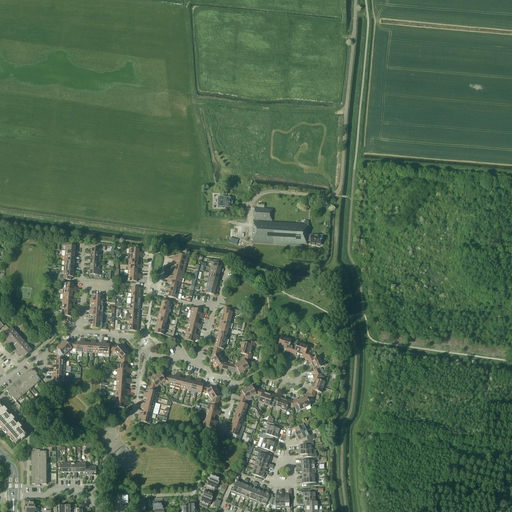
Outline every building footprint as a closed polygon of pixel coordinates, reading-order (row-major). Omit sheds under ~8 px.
[(233,207),(233,198),(230,198),(230,197),(229,197),(229,198),(227,198),(227,197),(218,197),(218,206),(217,206),(217,207),(226,207),(233,207)] [(272,209),(253,209),(252,243),(301,245),(301,244),(305,244),(306,241),(309,241),(309,244),(317,245),(317,246),(319,246),(320,245),(320,238),(321,238),(321,236),(311,236),(311,237),(308,237),(308,221),(304,221),(304,224),(271,223),(272,209)] [(176,265),(185,268),(186,262),(173,259),(173,262),(177,263),(176,265)] [(212,263),(211,268),(220,270),(220,269),(222,262),(217,260),(216,264),(212,263)] [(173,276),(183,278),(184,273),(171,270),(170,272),(174,273),(173,276)] [(73,277),(73,273),(73,272),(64,271),(63,276),(59,275),(59,279),(58,279),(58,280),(62,281),(62,279),(71,280),(71,277),(73,277)] [(171,286),(180,289),(181,283),(168,280),(168,283),(172,284),(171,286)] [(207,283),(206,288),(215,290),(215,292),(218,292),(218,290),(215,289),(216,285),(207,283)] [(168,297),(177,299),(179,294),(166,291),(165,293),(169,294),(168,297)] [(224,307),(222,316),(231,318),(232,313),(238,315),(239,311),(224,307)] [(192,308),(190,314),(203,317),(204,315),(200,314),(201,311),(192,308)] [(197,324),(198,321),(189,319),(188,324),(201,327),(201,325),(197,324)] [(6,343),(17,334),(12,328),(10,330),(7,327),(3,331),(5,334),(4,335),(7,338),(4,340),(6,343)] [(195,335),(196,332),(187,329),(185,335),(198,338),(199,336),(195,335)] [(14,346),(22,340),(17,334),(6,343),(9,345),(11,343),(14,346)] [(280,348),(283,349),(286,339),(281,337),(279,342),(276,341),(274,347),(279,349),(280,348)] [(74,343),(73,349),(76,349),(76,352),(82,352),(83,339),(80,339),(80,343),(74,343)] [(285,351),(290,353),(292,347),(289,346),(291,341),(286,339),(283,349),(285,350),(285,351)] [(16,354),(26,345),(22,340),(14,346),(17,349),(14,352),(16,354)] [(61,345),(67,352),(72,349),(73,349),(74,343),(69,342),(67,343),(65,341),(61,345)] [(112,351),(112,345),(106,345),(107,341),(104,341),(103,354),(103,356),(109,357),(109,354),(109,351),(112,351)] [(241,348),(251,351),(252,348),(253,348),(255,343),(249,341),(248,344),(242,343),(241,348)] [(215,342),(213,351),(219,352),(220,349),(223,350),(225,344),(215,342)] [(296,354),(299,355),(302,345),(297,343),(295,348),(292,347),(290,353),(296,355),(296,354)] [(26,345),(16,354),(18,357),(21,354),(24,358),(32,351),(26,345)] [(57,357),(63,358),(63,356),(67,352),(61,345),(56,348),(59,351),(57,352),(57,357)] [(117,356),(125,349),(121,345),(119,347),(118,346),(112,345),(112,351),(114,352),(117,356)] [(301,357),(307,359),(311,354),(306,352),(308,347),(302,345),(299,355),(302,355),(301,357)] [(250,354),(251,351),(241,348),(240,354),(245,355),(244,358),(250,360),(252,354),(250,354)] [(125,349),(117,356),(121,360),(121,362),(127,362),(128,357),(126,355),(129,353),(125,349)] [(210,359),(213,364),(222,358),(219,354),(219,352),(213,351),(212,356),(213,357),(210,359)] [(311,363),(312,366),(321,361),(319,356),(314,359),(311,354),(307,359),(309,364),(311,363)] [(220,368),(225,370),(226,364),(225,363),(222,358),(213,364),(216,369),(219,367),(220,368)] [(244,360),(239,363),(244,372),(249,369),(248,366),(249,365),(250,360),(244,358),(244,360)] [(321,361),(312,366),(313,368),(312,369),(314,374),(319,374),(321,373),(323,372),(322,370),(320,371),(319,369),(326,365),(324,360),(321,361)] [(240,374),(244,372),(239,363),(234,366),(233,365),(231,371),(236,372),(238,371),(240,374)] [(41,380),(40,379),(37,376),(38,375),(34,371),(33,372),(31,369),(25,375),(24,375),(20,378),(21,378),(19,380),(28,391),(41,380)] [(160,373),(155,376),(161,384),(166,382),(167,382),(169,376),(164,375),(162,376),(160,373)] [(175,377),(172,377),(170,383),(169,386),(175,387),(178,374),(176,374),(175,377)] [(65,377),(52,376),(51,379),(55,379),(55,386),(66,386),(66,383),(65,382),(65,377)] [(156,387),(161,384),(155,376),(151,378),(152,381),(151,382),(150,387),(156,389),(156,387)] [(180,388),(185,390),(188,377),(186,376),(185,380),(182,379),(180,388)] [(314,382),(313,385),(323,388),(325,383),(322,382),(323,380),(323,377),(321,376),(319,376),(315,376),(313,381),(314,382)] [(190,391),(196,392),(199,379),(197,379),(196,383),(193,382),(190,391)] [(16,402),(28,391),(19,380),(17,382),(16,382),(12,385),(13,386),(6,391),(9,394),(8,395),(11,398),(12,397),(16,402)] [(206,392),(209,397),(218,391),(215,386),(212,388),(211,387),(206,385),(205,391),(206,392)] [(321,393),(323,388),(313,385),(312,387),(311,387),(309,392),(312,395),(314,396),(316,391),(321,393)] [(252,386),(247,388),(251,398),(256,395),(258,396),(260,390),(255,388),(253,389),(252,386)] [(251,398),(247,388),(242,391),(243,394),(241,395),(240,399),(246,402),(246,400),(251,398)] [(264,404),(267,394),(265,393),(265,392),(260,390),(258,396),(261,397),(259,402),(264,404)] [(221,396),(218,391),(209,397),(212,401),(213,400),(219,401),(219,399),(218,398),(221,396)] [(274,401),(276,395),(271,394),(270,395),(267,394),(264,404),(269,406),(271,400),(274,401)] [(308,401),(312,399),(312,398),(311,397),(308,394),(303,396),(303,397),(301,399),(305,408),(310,406),(308,401)] [(146,401),(155,403),(156,398),(144,395),(143,397),(147,398),(146,401)] [(280,410),(284,400),(281,399),(282,397),(276,395),(274,401),(277,402),(275,408),(280,410)] [(237,408),(246,411),(248,405),(245,404),(246,402),(240,399),(239,402),(237,408)] [(293,408),(292,401),(287,399),(287,401),(284,400),(280,410),(286,411),(288,412),(289,412),(289,411),(290,411),(290,410),(289,409),(288,408),(289,407),(293,408)] [(305,408),(301,399),(298,400),(297,399),(292,401),(293,408),(298,406),(300,410),(305,408)] [(144,409),(144,411),(153,414),(154,409),(141,405),(140,408),(144,409)] [(216,410),(217,407),(211,406),(208,405),(207,411),(220,414),(220,411),(216,410)] [(235,413),(244,416),(246,411),(237,408),(235,413)] [(11,416),(8,413),(0,419),(0,426),(6,433),(17,424),(14,420),(15,420),(11,416)] [(233,418),(242,421),(244,416),(235,413),(233,418)] [(150,424),(151,419),(138,416),(138,418),(142,419),(141,422),(150,424)] [(205,416),(204,421),(217,424),(218,422),(214,421),(214,418),(205,416)] [(232,423),(240,426),(242,421),(233,418),(232,423)] [(216,427),(217,424),(204,421),(203,426),(201,426),(200,429),(211,432),(213,426),(216,427)] [(268,425),(266,430),(279,434),(281,430),(273,427),(274,424),(268,422),(267,425),(268,425)] [(240,426),(232,423),(230,428),(239,431),(240,426)] [(297,428),(298,431),(293,433),(295,437),(308,431),(306,427),(307,426),(307,425),(306,425),(306,423),(295,429),(297,428)] [(18,424),(17,424),(6,433),(16,444),(21,440),(22,441),(25,438),(24,437),(27,435),(21,428),(22,428),(19,424),(18,424)] [(239,431),(230,428),(228,433),(237,436),(239,431)] [(278,439),(279,434),(266,430),(265,434),(264,436),(273,439),(273,437),(278,439)] [(308,431),(295,437),(297,442),(306,437),(307,441),(312,440),(315,439),(314,435),(310,436),(310,435),(308,431)] [(261,443),(275,448),(276,443),(272,442),(273,439),(264,436),(261,436),(260,437),(263,438),(261,443)] [(298,446),(298,450),(313,450),(312,446),(314,445),(312,440),(307,441),(303,442),(304,446),(298,446)] [(259,450),(266,453),(267,450),(273,452),(275,448),(261,443),(259,443),(257,449),(259,450)] [(46,468),(46,452),(40,452),(40,450),(35,450),(35,452),(32,452),(32,468),(46,468)] [(257,457),(270,462),(272,457),(267,455),(267,453),(266,453),(259,450),(257,457)] [(270,462),(257,457),(255,461),(273,467),(274,465),(269,464),(270,462)] [(301,461),(301,465),(316,465),(315,460),(319,460),(319,457),(310,457),(310,460),(301,461)] [(272,469),(273,467),(255,461),(254,466),(267,470),(268,467),(272,469)] [(91,476),(91,466),(91,463),(86,463),(86,466),(86,473),(85,473),(85,475),(83,475),(83,477),(85,477),(85,476),(90,476),(90,478),(90,481),(91,481),(92,481),(92,476),(91,476)] [(266,474),(267,470),(254,466),(252,470),(266,474)] [(35,486),(40,486),(40,485),(47,485),(46,468),(32,468),(32,485),(35,485),(35,486)] [(264,479),(266,474),(252,470),(251,474),(250,476),(262,481),(263,478),(264,479)] [(210,477),(209,481),(218,485),(220,480),(219,479),(220,476),(212,473),(211,476),(210,476),(210,477)] [(316,478),(302,479),(302,484),(307,483),(307,486),(320,486),(320,484),(316,484),(316,478)] [(231,493),(236,495),(241,482),(238,481),(237,480),(236,481),(231,493)] [(205,489),(213,492),(215,489),(216,490),(218,485),(209,481),(207,485),(206,486),(207,486),(205,489)] [(236,495),(240,497),(245,483),(241,482),(236,495)] [(240,497),(244,498),(249,485),(245,483),(240,497)] [(249,485),(244,498),(248,500),(254,487),(249,485)] [(248,500),(252,502),(258,488),(254,487),(248,500)] [(252,502),(257,503),(262,490),(258,488),(252,502)] [(204,493),(202,497),(211,501),(213,501),(214,499),(212,498),(213,496),(212,495),(213,492),(205,489),(204,492),(203,493),(204,493)] [(257,503),(261,505),(266,492),(262,490),(257,503)] [(302,493),(302,498),(317,497),(316,493),(316,490),(307,490),(308,493),(302,493)] [(271,504),(272,498),(272,496),(270,495),(270,493),(266,492),(261,505),(265,507),(267,502),(269,503),(268,503),(271,504)] [(275,509),(280,509),(280,494),(275,495),(275,498),(272,498),(271,504),(271,505),(275,506),(275,509)] [(211,501),(202,497),(201,501),(200,501),(200,502),(199,505),(207,509),(208,506),(209,506),(211,501)] [(25,509),(26,509),(35,509),(35,503),(34,503),(34,500),(25,500),(25,509)] [(59,501),(56,501),(55,511),(64,511),(65,506),(61,506),(61,505),(59,505),(59,501)] [(73,511),(73,510),(73,505),(73,501),(70,501),(70,505),(69,505),(69,506),(65,506),(64,511),(73,511)] [(154,510),(163,510),(162,504),(161,504),(161,501),(153,501),(153,505),(152,505),(152,506),(153,506),(153,510),(154,510)]
